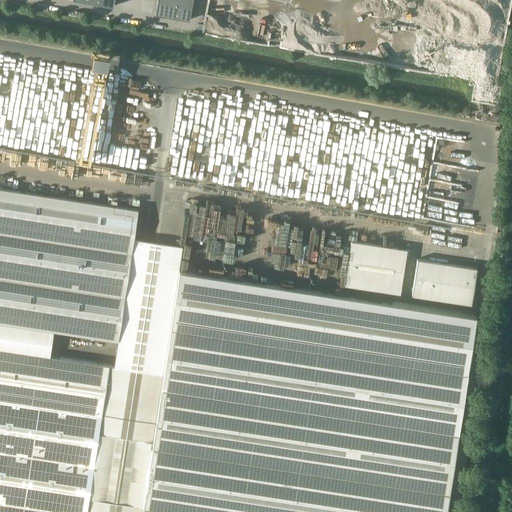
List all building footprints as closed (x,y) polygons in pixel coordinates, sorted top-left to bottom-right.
[(157,0),(155,14),(189,20),(192,0),(157,0)] [(0,321),(33,327),(41,328),(118,340),(120,322),(122,314),(127,279),(129,269),(138,209),(102,203),(93,202),(30,192),(20,191),(0,187),(0,321)] [(401,293),(407,249),(351,241),(345,284),(401,293)] [(472,304),(477,268),(418,259),(412,295),(472,304)] [(445,511),(476,315),(179,269),(163,373),(141,511),(445,511)] [(0,511),(86,511),(109,364),(0,347),(0,511)]
